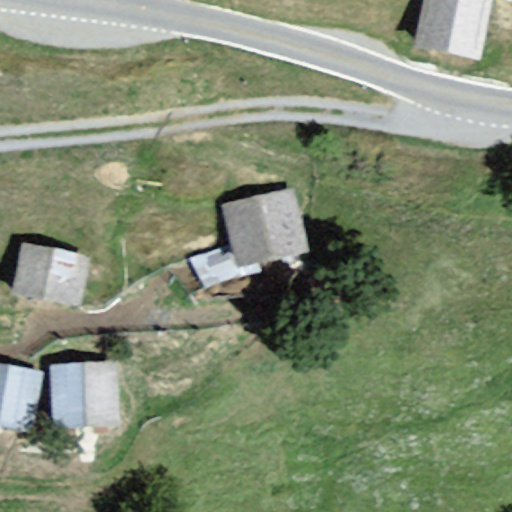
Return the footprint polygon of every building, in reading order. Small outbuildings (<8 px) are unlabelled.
[(494,8),(432,0),(425,60),(487,67),(494,8)] [(313,259),(294,205),(241,223),(260,277),(313,259)] [(90,263),(27,256),(22,305),(85,312),(90,263)] [(43,379),(0,372),(0,434),(35,439),(43,379)] [(122,373),(62,378),(67,437),(128,431),(122,373)]
